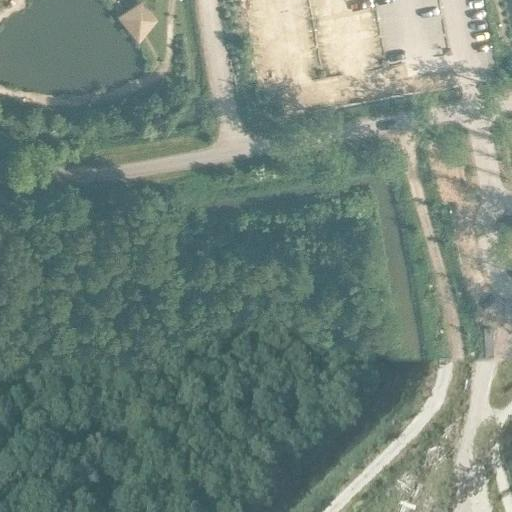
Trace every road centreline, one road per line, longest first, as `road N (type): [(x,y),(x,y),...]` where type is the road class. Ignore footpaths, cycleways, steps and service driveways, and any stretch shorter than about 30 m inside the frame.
road 1 (unclassified): [(511,89),(33,171),(0,168)]
road 2 (track): [(332,511),(424,418),(446,375),(436,289),(403,163),(400,109)]
